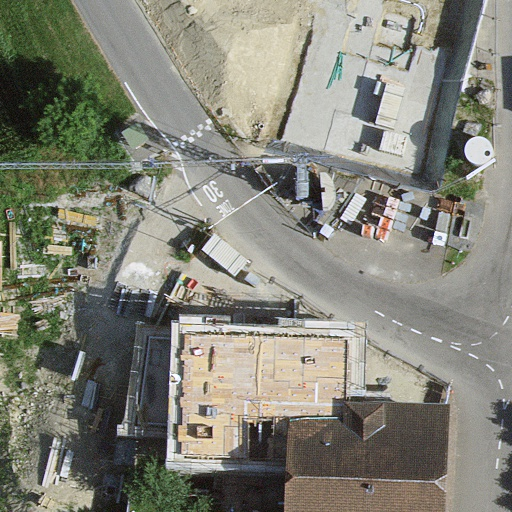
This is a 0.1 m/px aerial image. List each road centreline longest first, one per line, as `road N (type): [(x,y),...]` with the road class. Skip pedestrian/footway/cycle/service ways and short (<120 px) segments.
road 1 (tertiary): [(112,0),(237,197),(301,265),(376,313),(511,370)]
road 2 (unclassified): [(511,379),(488,511)]
